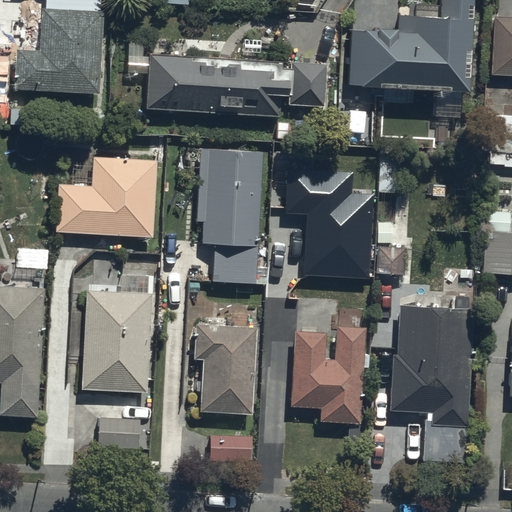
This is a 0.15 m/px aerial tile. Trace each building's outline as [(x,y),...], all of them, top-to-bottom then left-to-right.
[(13,89),(98,95),(104,0),(39,0),(36,49),(16,47),(13,89)] [(464,85),(468,0),(435,0),(435,6),(399,11),(398,25),(391,25),(391,20),(373,19),(372,24),(348,23),(345,79),(381,81),(380,96),(408,98),(408,83),(436,85),(433,133),(458,135),(459,103),(467,103),(468,85),(464,85)] [(511,16),(495,16),(492,74),(511,75),(511,16)] [(145,53),(142,109),(318,119),(321,63),(145,53)] [(265,151),(193,147),(185,286),(257,290),(265,151)] [(154,236),(157,159),(94,156),(93,186),(58,185),(56,232),(154,236)] [(375,194),(352,193),(353,174),(289,170),(287,212),(307,214),(303,276),(370,279),(375,194)] [(511,271),(511,226),(482,226),(480,270),(511,271)] [(39,419),(44,286),(0,284),(0,383),(6,384),(1,413),(39,419)] [(156,296),(87,290),(82,391),(151,394),(156,296)] [(478,310),(401,305),(393,419),(469,424),(478,310)] [(195,416),(253,419),(257,328),(199,325),(195,416)] [(362,425),(366,331),(297,328),(292,421),(362,425)] [(140,414),(95,412),(94,442),(138,444),(140,414)] [(249,431),(207,430),(207,456),(249,457),(249,431)]
